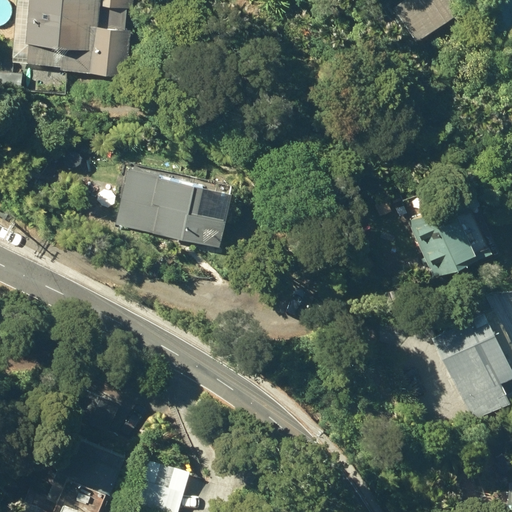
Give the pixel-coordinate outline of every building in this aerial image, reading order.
[(27,0),(21,63),(124,74),(129,29),(121,28),(124,6),(129,6),(129,0),(27,0)] [(403,0),(392,8),(415,42),(463,9),(457,0),(403,0)] [(110,228),(218,249),(231,187),(123,164),(110,228)] [(431,277),(481,258),(455,202),(408,221),(431,277)] [(430,338),(470,421),(508,402),(499,383),(511,376),(511,343),(494,307),(430,338)] [(66,416),(105,434),(119,403),(80,385),(66,416)] [(100,511),(122,458),(68,436),(50,483),(65,489),(56,511),(100,511)] [(173,511),(179,491),(142,481),(135,505),(159,511),(173,511)]
